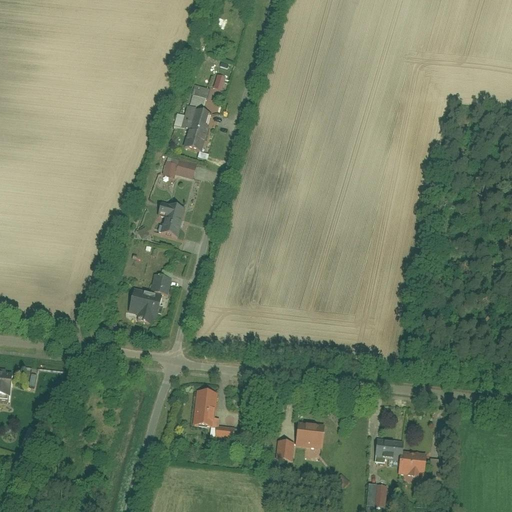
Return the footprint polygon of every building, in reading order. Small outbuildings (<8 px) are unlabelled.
[(220,76),(215,90),(223,92),(227,79),(220,76)] [(210,96),(196,93),(193,113),(206,116),(210,96)] [(203,160),(212,125),(195,121),(186,155),(203,160)] [(165,161),(163,179),(174,180),(174,179),(193,182),(196,165),(165,161)] [(181,244),(185,217),(168,214),(163,241),(181,244)] [(161,273),(160,278),(152,278),(150,296),(168,298),(171,274),(161,273)] [(164,300),(135,294),(131,315),(159,321),(164,300)] [(14,380),(0,378),(0,406),(12,407),(14,380)] [(214,424),(215,400),(195,397),(192,430),(208,432),(218,433),(219,425),(214,424)] [(324,433),(298,430),(296,449),(321,452),(324,433)] [(402,457),(403,446),(377,443),(375,465),(385,466),(385,462),(401,464),(402,457)] [(414,459),(402,457),(401,464),(400,476),(411,477),(414,481),(417,478),(422,479),(423,474),(428,470),(424,465),(424,460),(419,459),(417,456),(414,459)] [(343,492),(350,486),(341,477),(335,484),(343,492)] [(365,509),(385,511),(387,490),(367,487),(365,509)]
